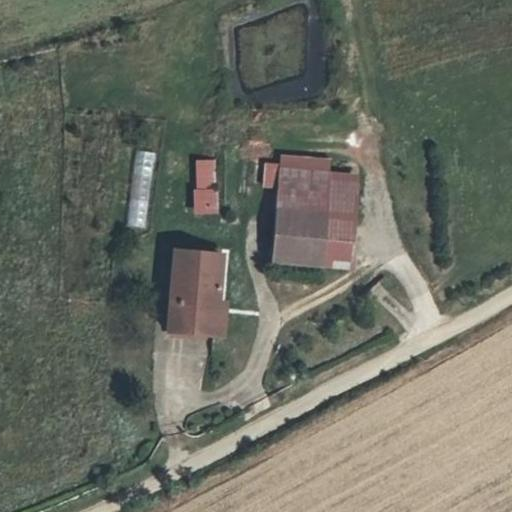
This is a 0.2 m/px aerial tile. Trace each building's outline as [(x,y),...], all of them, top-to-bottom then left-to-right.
[(127,225),(148,227),(152,151),(132,150),(127,225)] [(217,213),(215,157),(191,159),(194,214),(217,213)] [(275,165),(272,203),(314,207),(317,169),(275,165)] [(314,207),(309,257),(343,261),(349,172),(317,169),(314,207)] [(309,257),(314,207),(272,203),(268,253),(309,257)] [(167,331),(213,335),(217,304),(220,255),(175,252),(167,331)] [(226,304),(217,304),(213,335),(224,336),(226,304)]
